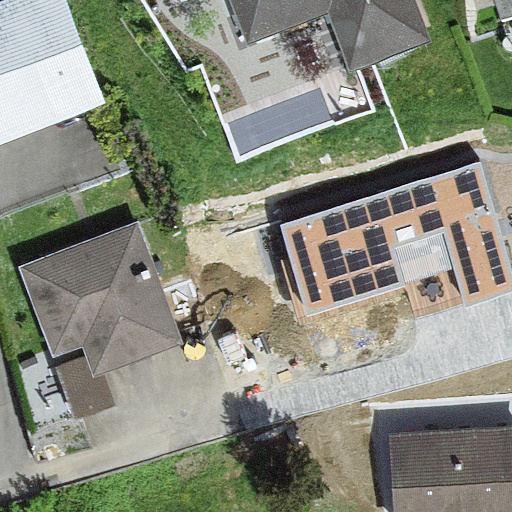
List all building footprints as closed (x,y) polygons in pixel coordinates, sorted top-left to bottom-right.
[(0,126),(88,92),(53,0),(19,0),(0,7),(0,126)] [(404,0),(233,0),(238,12),(270,0),(326,0),(348,58),(417,31),(404,0)] [(511,0),(494,0),(503,28),(511,25),(511,0)] [(117,152),(80,162),(94,206),(130,194),(117,152)] [(131,225),(20,267),(51,349),(81,338),(87,354),(57,365),(71,411),(106,398),(94,365),(172,335),(131,225)] [(511,429),(387,438),(391,511),(440,511),(441,510),(511,505),(511,429)]
